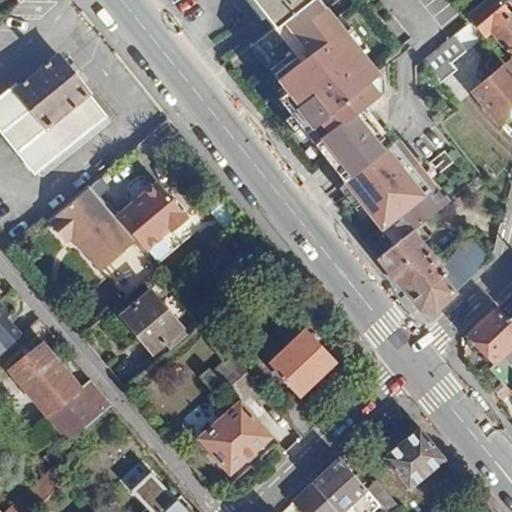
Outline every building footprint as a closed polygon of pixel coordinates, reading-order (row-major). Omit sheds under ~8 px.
[(248,0),(264,19),(269,26),(300,0),(248,0)] [(321,5),(316,0),(300,0),(269,26),(249,42),(268,65),(263,69),(282,91),(272,99),(334,174),(343,186),(390,243),(414,223),(445,198),(391,131),(365,100),(379,89),(379,76),(321,5)] [(494,35),(511,55),(511,15),(498,0),(490,0),(467,19),(484,40),(494,35)] [(461,49),(449,33),(418,59),(435,80),(452,66),(447,60),(461,49)] [(13,81),(0,90),(0,134),(32,174),(84,133),(87,137),(108,120),(54,53),(15,84),(13,81)] [(511,73),(511,55),(503,62),(511,73)] [(481,81),(469,91),(493,121),(511,105),(511,81),(499,66),(481,81)] [(447,152),(430,161),(436,174),(454,165),(447,152)] [(153,182),(113,216),(143,251),(167,231),(169,233),(186,220),(153,182)] [(71,235),(125,298),(158,269),(143,251),(113,216),(88,186),(48,221),(65,240),(71,235)] [(414,223),(374,256),(402,290),(417,309),(431,312),(455,289),(490,255),(471,235),(439,265),(420,244),(427,238),(414,223)] [(148,292),(120,316),(153,352),(180,328),(148,292)] [(0,305),(0,354),(13,343),(2,330),(14,321),(0,305)] [(493,363),(500,356),(511,341),(511,315),(506,322),(493,309),(466,335),(493,363)] [(304,330),(266,364),(295,396),(332,363),(304,330)] [(511,368),(511,341),(500,356),(511,368)] [(42,345),(10,373),(67,441),(111,405),(90,380),(79,389),(42,345)] [(238,403),(239,402),(250,393),(262,407),(270,400),(231,354),(211,371),(238,403)] [(290,400),(279,410),(301,436),(316,422),(297,401),(290,400)] [(238,403),(198,437),(228,471),(269,436),(239,402),(238,403)] [(418,427),(382,457),(407,488),(443,459),(418,427)] [(337,457),(289,502),(298,511),(336,511),(346,504),(352,511),(367,511),(376,505),(368,495),(337,457)] [(54,470),(4,511),(30,511),(66,483),(54,470)] [(129,492),(147,511),(163,511),(175,502),(150,474),(129,492)] [(400,511),(378,486),(368,495),(376,505),(382,511),(400,511)] [(184,511),(175,502),(163,511),(184,511)]
